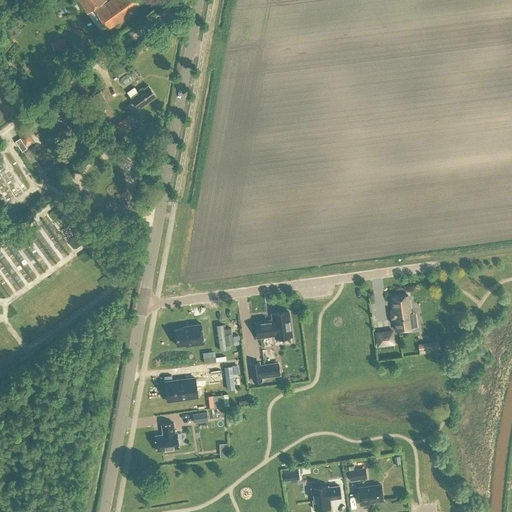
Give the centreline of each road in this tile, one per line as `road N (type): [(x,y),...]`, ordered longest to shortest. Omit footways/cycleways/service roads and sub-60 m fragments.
road 1 (secondary): [(142,302),(198,0)]
road 2 (residential): [(434,263),(166,302)]
road 3 (track): [(197,3),(171,8),(0,134)]
road 4 (secondary): [(104,511),(142,302)]
